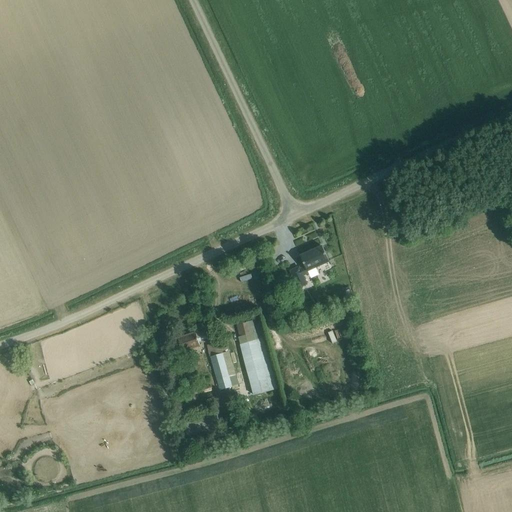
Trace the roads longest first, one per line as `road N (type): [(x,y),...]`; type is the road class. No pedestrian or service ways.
road 1 (unclassified): [(0,346),(295,214)]
road 2 (unclassified): [(295,214),(511,115)]
road 3 (unclassified): [(295,214),(192,0)]
